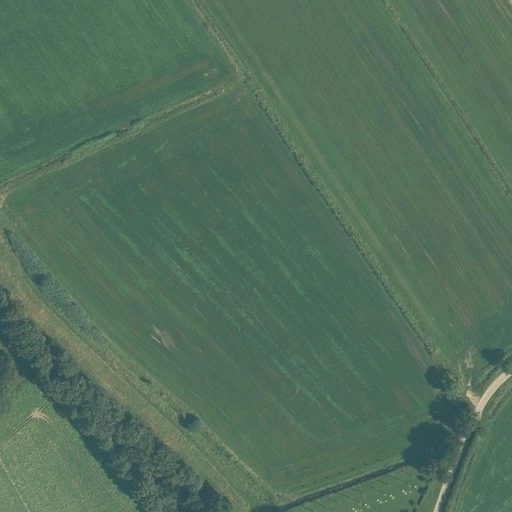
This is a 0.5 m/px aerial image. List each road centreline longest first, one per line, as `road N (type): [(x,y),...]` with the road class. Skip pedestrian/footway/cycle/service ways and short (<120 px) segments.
road 1 (unclassified): [(163,511),(17,343),(0,311)]
road 2 (unclassified): [(511,368),(481,403),(436,511)]
